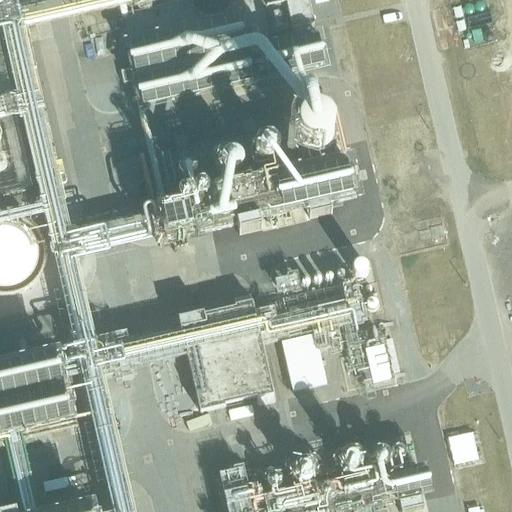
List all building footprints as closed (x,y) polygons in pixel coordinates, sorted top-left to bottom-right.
[(421,511),(427,511),(409,427),(220,467),(229,511),(130,511),(99,373),(187,353),(200,413),(225,409),(225,407),(256,399),(257,401),(273,397),(262,349),(281,344),(292,394),(326,386),(317,344),(335,339),(346,382),(393,371),(369,258),(270,279),(279,322),(257,326),(252,304),(234,308),(235,309),(179,320),(182,338),(122,351),(121,348),(96,352),(76,262),(110,255),(109,250),(163,238),(165,244),(195,238),(195,236),(237,227),(240,237),(262,232),(261,229),(361,206),(335,108),(155,154),(145,112),(330,71),(321,33),(248,49),(239,17),(124,42),(131,70),(121,72),(124,85),(134,83),(139,105),(136,106),(155,187),(149,188),(153,211),(150,210),(147,210),(145,213),(145,216),(147,225),(72,241),(25,33),(133,9),(134,13),(155,8),(153,0),(118,0),(22,22),(21,19),(32,16),(31,6),(15,8),(13,0),(0,0),(0,21),(1,27),(0,27),(0,295),(15,295),(60,284),(76,351),(60,355),(59,352),(0,366),(0,446),(3,446),(19,511),(16,511),(17,511),(15,511),(96,511),(94,503),(61,511),(37,511),(23,441),(77,427),(76,422),(91,418),(112,511),(421,511)] [(284,0),(292,32),(314,27),(307,0),(284,0)] [(328,0),(313,0),(316,8),(329,5),(328,0)] [(227,416),(230,426),(252,420),(249,410),(227,416)] [(459,511),(460,511),(486,506),(480,474),(453,480),(459,511)]
